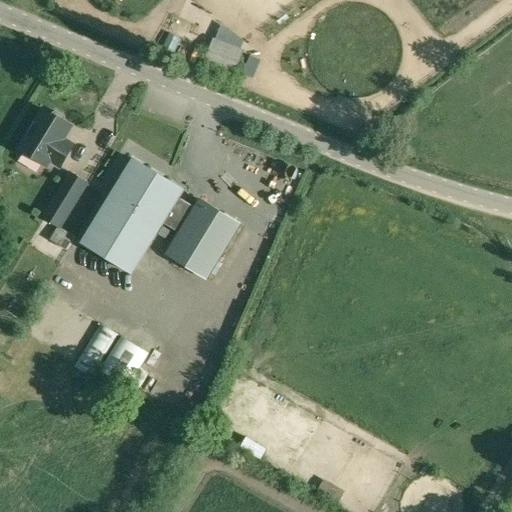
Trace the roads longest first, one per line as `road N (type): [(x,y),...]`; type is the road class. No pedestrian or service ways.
road 1 (unclassified): [(511,207),(392,173),(0,12)]
road 2 (unknown): [(221,103),(210,149),(257,195),(257,229),(196,310),(176,315),(109,289)]
